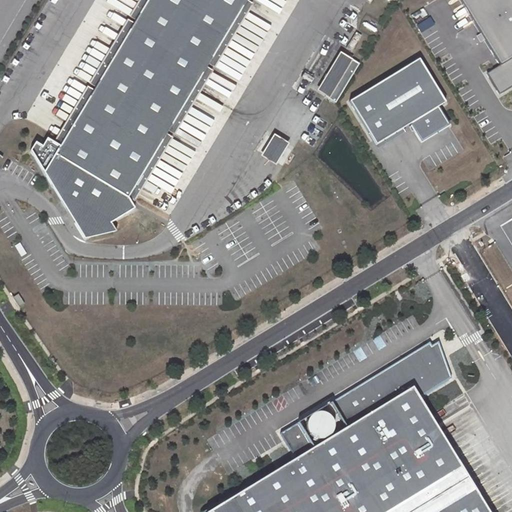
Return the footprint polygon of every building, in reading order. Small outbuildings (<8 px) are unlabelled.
[(148,0),(102,77),(61,145),(47,139),(42,147),(35,143),(30,151),(65,209),(74,224),(84,240),(116,233),(110,224),(115,221),(134,210),(132,205),(128,198),(248,0),(148,0)] [(511,0),(463,0),(503,64),(489,73),(500,92),(511,85),(511,0)] [(358,67),(342,57),(319,94),(336,104),(358,67)] [(444,102),(418,59),(348,101),(376,144),(410,124),(421,143),(448,126),(436,106),(444,102)] [(304,136),(301,140),(311,147),(314,142),(304,136)] [(263,159),(276,167),(289,146),(275,138),(263,159)] [(25,305),(20,296),(14,300),(20,308),(25,305)] [(440,362),(444,360),(437,343),(431,347),(440,362)] [(488,511),(418,400),(452,379),(444,360),(440,362),(429,344),(330,404),(345,429),(312,449),(297,424),(280,435),(295,460),(213,511),(488,511)] [(321,441),(325,440),(328,437),(331,434),(333,430),(333,426),(332,422),(330,418),(326,415),(322,414),(318,413),(314,414),(310,417),(308,420),(306,424),(306,428),(307,432),(309,436),(312,439),(316,440),(321,441)]
